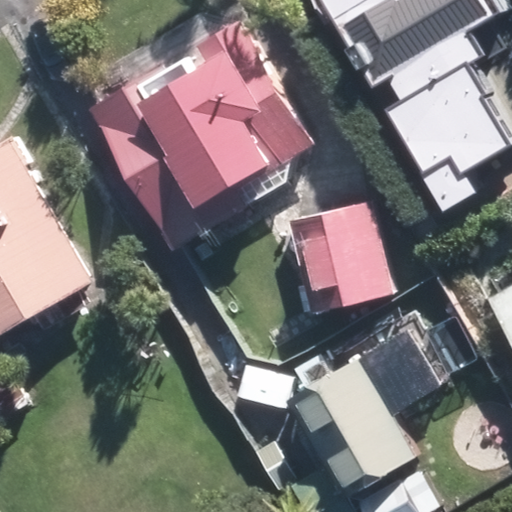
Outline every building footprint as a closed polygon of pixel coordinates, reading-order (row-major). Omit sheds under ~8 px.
[(511,0),(371,0),(414,66),(424,59),(435,79),(420,88),(456,149),(453,151),(477,189),(505,171),(484,138),(486,138),(496,153),(511,143),(511,53),(506,43),(511,39),(511,29),(501,10),(511,2),(511,0)] [(266,9),(115,91),(195,238),(244,211),(231,187),(333,131),(266,9)] [(30,127),(0,144),(0,331),(112,266),(30,127)] [(390,186),(306,208),(330,300),(414,279),(390,186)] [(436,442),(380,346),(307,388),(362,484),(436,442)]
